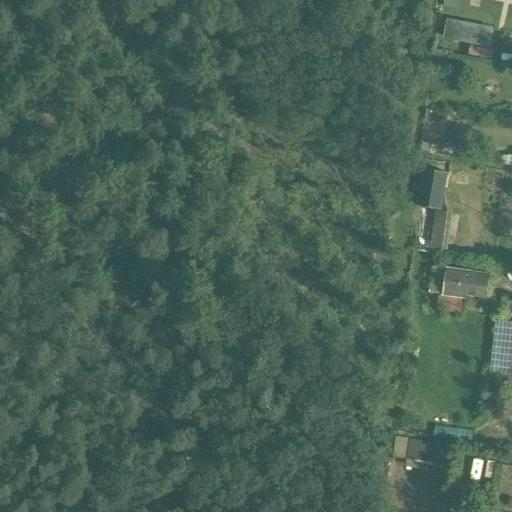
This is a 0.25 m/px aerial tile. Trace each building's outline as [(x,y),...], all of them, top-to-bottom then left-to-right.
[(487,46),(491,27),(447,19),(444,39),(487,46)] [(423,151),(442,154),(443,146),(424,143),(423,151)] [(446,174),(423,170),(417,205),(440,209),(446,174)] [(416,241),(415,249),(445,253),(451,213),(434,211),(430,243),(416,241)] [(439,294),(437,308),(460,312),(462,298),(486,301),(490,274),(433,265),(429,293),(439,294)] [(435,463),(438,444),(410,439),(411,438),(396,436),(393,457),(407,459),(407,460),(435,463)]
